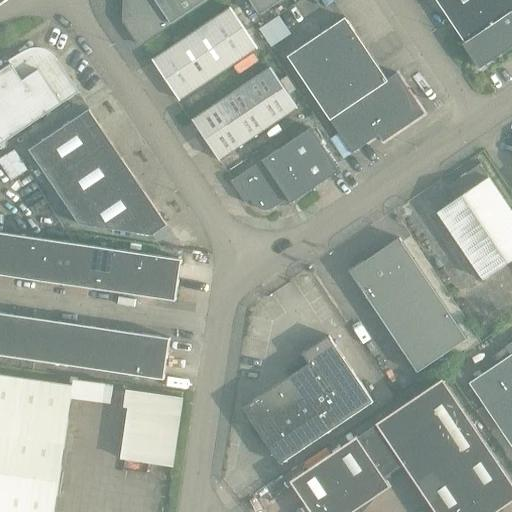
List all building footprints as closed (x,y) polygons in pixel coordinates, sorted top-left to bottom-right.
[(124,0),(124,22),(140,46),(207,0),(124,0)] [(250,0),(260,14),(280,0),(250,0)] [(511,0),(435,0),(465,43),(463,44),(480,69),(511,47),(511,0)] [(153,61),(179,101),(257,48),(231,8),(153,61)] [(262,27),(274,45),(293,32),(281,14),(262,27)] [(346,18),(288,57),(352,153),(379,136),(383,142),(425,114),(397,74),(387,80),(346,18)] [(0,145),(79,92),(57,58),(53,54),(48,52),(43,50),(38,50),(33,51),(28,53),(0,71),(0,145)] [(271,68),(193,121),(220,160),(298,108),(289,94),(295,90),(287,76),(280,81),(271,68)] [(56,188),(115,148),(89,110),(30,150),(56,188)] [(311,128),(231,182),(246,203),(251,200),(254,205),(257,208),(260,210),(263,211),(266,211),(270,210),(273,209),(288,199),(292,204),(340,171),(311,128)] [(115,148),(56,188),(80,225),(82,225),(140,186),(115,148)] [(12,178),(27,169),(16,149),(1,158),(12,178)] [(484,280),(511,261),(511,211),(481,164),(447,187),(456,200),(438,213),(484,280)] [(140,186),(82,225),(152,236),(167,226),(140,186)] [(0,233),(0,275),(176,301),(182,260),(0,233)] [(400,238),(351,271),(350,272),(418,373),(468,339),(400,238)] [(0,355),(165,380),(171,339),(0,313),(0,355)] [(374,402),(351,369),(329,336),(303,354),(309,364),(243,408),(281,465),(374,402)] [(511,446),(511,354),(469,383),(511,446)] [(0,511),(54,511),(73,387),(0,376),(0,511)] [(292,482),(312,511),(354,511),(391,487),(385,478),(405,465),(436,511),(497,511),(511,502),(511,482),(444,380),(292,482)] [(125,460),(172,467),(173,467),(183,399),(130,391),(129,400),(133,401),(125,460)]
